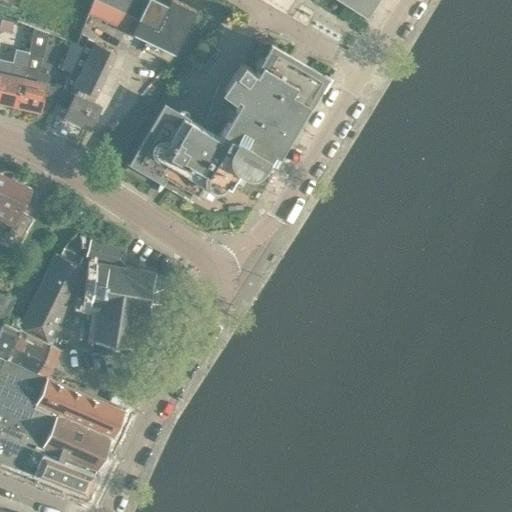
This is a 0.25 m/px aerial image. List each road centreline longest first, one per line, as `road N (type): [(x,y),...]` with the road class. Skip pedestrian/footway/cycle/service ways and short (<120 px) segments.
road 1 (tertiary): [(103,511),(154,401),(216,302),(218,266)]
road 2 (tertiary): [(218,266),(101,186),(0,136)]
road 3 (tertiary): [(218,266),(274,217),(363,70)]
road 4 (residential): [(363,70),(245,0)]
